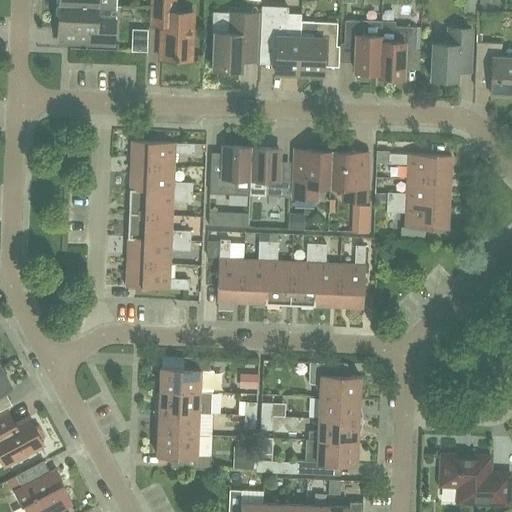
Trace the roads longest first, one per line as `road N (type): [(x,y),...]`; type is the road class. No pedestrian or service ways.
road 1 (residential): [(511,166),(477,126),(452,116),(100,101)]
road 2 (residential): [(400,350),(92,342)]
road 3 (residential): [(51,370),(9,270),(17,98)]
road 4 (residential): [(92,342),(100,101)]
road 5 (residential): [(126,511),(51,370)]
road 6 (residential): [(400,350),(511,248)]
